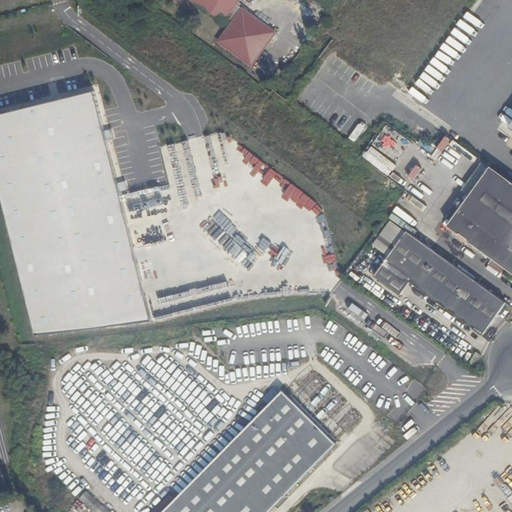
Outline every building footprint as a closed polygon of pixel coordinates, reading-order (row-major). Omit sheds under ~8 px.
[(199,0),(226,20),(234,9),(240,14),(222,38),(255,62),(279,29),(240,0),(199,0)] [(0,160),(37,338),(148,314),(101,90),(0,111),(0,160)] [(351,141),(359,125),(354,122),(345,138),(351,141)] [(389,174),(412,141),(387,124),(364,157),(389,174)] [(411,173),(420,181),(429,171),(419,163),(411,173)] [(511,178),(493,164),(448,226),(456,232),(456,236),(461,236),(467,240),(470,245),(473,244),(511,272),(511,178)] [(215,178),(221,186),(227,181),(221,173),(215,178)] [(201,232),(248,270),(264,250),(274,258),(280,251),(264,238),(259,244),(218,211),(201,232)] [(511,303),(497,292),(409,227),(376,271),(402,290),(411,277),(484,331),(505,302),(511,306),(511,303)] [(276,394),(160,511),(265,511),(329,447),(276,394)] [(415,505),(420,501),(408,485),(403,489),(415,505)] [(109,511),(89,490),(80,498),(92,511),(109,511)]
